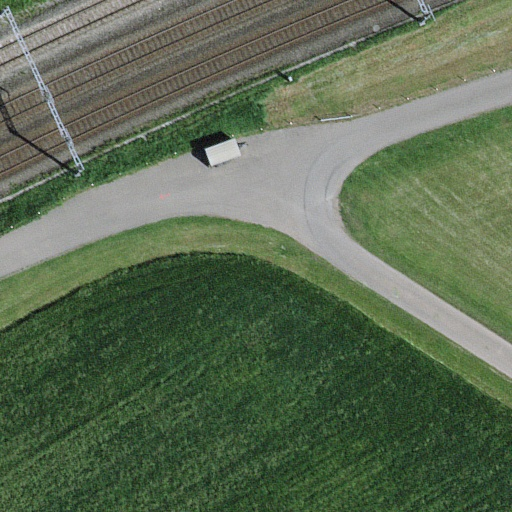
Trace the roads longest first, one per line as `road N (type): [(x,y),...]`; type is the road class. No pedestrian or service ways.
road 1 (unclassified): [(0,259),(221,176),(511,93)]
road 2 (track): [(221,176),(511,363)]
